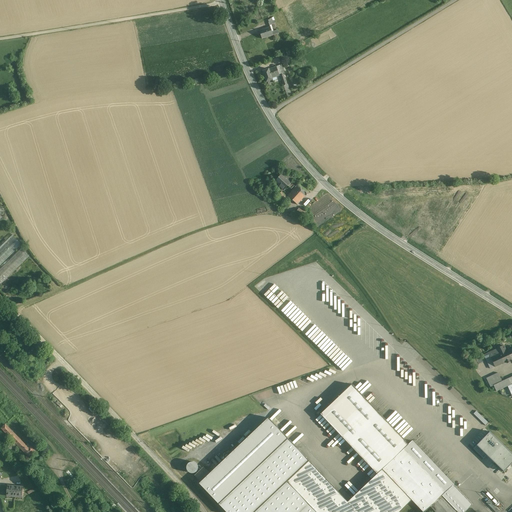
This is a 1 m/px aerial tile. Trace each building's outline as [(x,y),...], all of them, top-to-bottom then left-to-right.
[(270,27),(260,30),(262,39),(273,35),(272,32),(270,27)] [(284,73),(281,65),(276,67),(279,75),(284,73)] [(276,67),(269,69),(268,69),(262,71),(266,82),(272,80),(272,78),(279,76),(279,75),(276,67)] [(281,75),(287,96),(291,95),(285,74),(281,75)] [(292,182),(283,173),(274,182),(283,191),(288,186),(291,183),(292,182)] [(308,192),(298,184),(295,186),(296,187),(291,193),(299,200),(304,195),(305,196),(308,192)] [(287,198),(281,192),(277,195),(284,201),(287,198)] [(305,211),(298,208),(295,214),(305,220),(309,212),(305,210),(305,211)] [(21,248),(0,269),(0,265),(21,244),(11,235),(0,245),(0,283),(1,284),(29,256),(21,248)] [(503,346),(496,349),(496,350),(488,353),(495,367),(503,363),(506,362),(507,363),(510,362),(509,360),(511,359),(511,360),(511,348),(506,351),(503,346)] [(498,373),(486,378),(490,387),(493,386),(496,392),(511,385),(508,379),(502,381),(498,373)] [(321,415),(377,474),(382,469),(405,448),(409,444),(352,385),(321,415)] [(476,410),(474,413),(485,425),(488,422),(476,410)] [(200,484),(219,504),(288,439),(269,418),(200,484)] [(27,449),(5,424),(1,428),(28,457),(34,452),(30,447),(27,449)] [(511,464),(511,451),(488,429),(471,447),(484,459),(486,456),(504,473),(511,464)] [(288,439),(219,504),(226,511),(255,511),(309,461),(288,439)] [(405,448),(382,469),(402,490),(425,470),(405,448)] [(131,449),(127,453),(137,463),(141,458),(131,449)] [(310,462),(309,461),(287,482),(315,511),(357,511),(348,502),(338,492),(334,494),(324,477),(324,476),(319,479),(310,462)] [(198,467),(197,465),(197,464),(195,463),(194,462),(192,462),(190,462),(189,463),(188,464),(187,466),(186,467),(187,469),(187,471),(189,472),(190,473),(192,473),(193,473),(195,473),(196,471),(197,470),(198,468),(198,467)] [(209,473),(203,467),(194,475),(200,482),(209,473)] [(399,511),(412,500),(402,490),(382,469),(348,502),(357,511),(399,511)] [(412,500),(422,511),(424,511),(430,507),(446,492),(425,470),(402,490),(412,500)] [(315,511),(287,482),(255,511),(315,511)] [(23,487),(8,485),(7,495),(12,495),(12,497),(17,497),(17,496),(23,496),(23,487)] [(464,511),(473,505),(454,485),(446,492),(430,507),(435,511),(464,511)] [(498,511),(499,511),(491,503),(489,505),(495,511),(498,511)]
